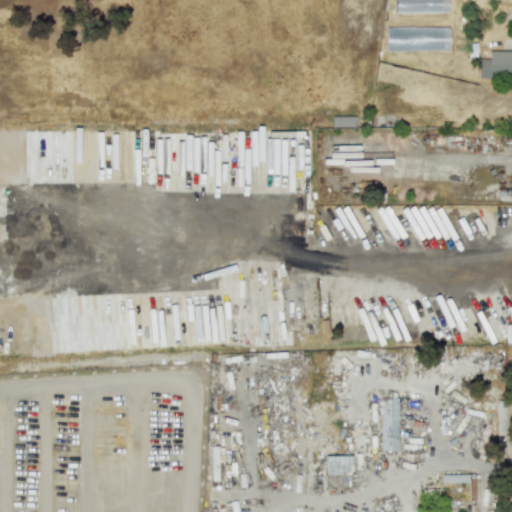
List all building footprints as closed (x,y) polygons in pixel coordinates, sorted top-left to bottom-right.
[(477,77),(511,77),(511,63),(511,51),(488,51),(487,59),(477,58),(477,77)] [(331,127),(353,127),(353,117),(331,116),(331,127)] [(220,288),(221,325),(229,324),(229,331),(248,331),(247,288),(220,288)] [(397,398),(379,398),(379,451),(396,451),(397,398)] [(496,401),(497,435),(506,435),(505,427),(509,427),(509,401),(496,401)] [(350,455),(324,456),(325,488),(335,487),(334,473),(351,472),(350,455)]
